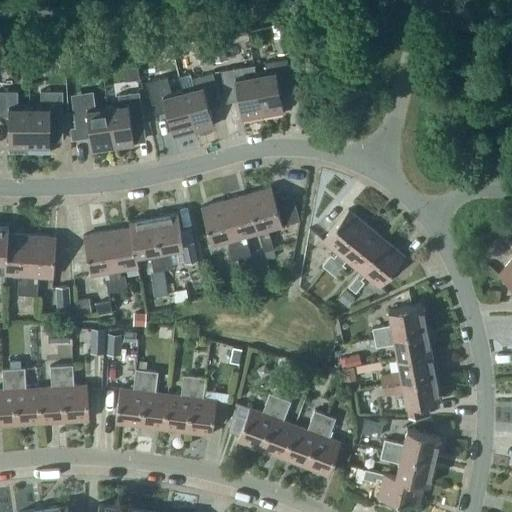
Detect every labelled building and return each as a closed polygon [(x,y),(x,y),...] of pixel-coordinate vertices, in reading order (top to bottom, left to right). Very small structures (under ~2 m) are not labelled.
[(274,37),(285,35),(283,22),(272,25),(274,37)] [(274,37),(278,53),(289,51),(285,35),(274,37)] [(211,45),(215,62),(226,59),(222,43),(211,45)] [(213,65),(209,45),(201,47),(205,67),(213,65)] [(135,53),(125,55),(125,60),(130,63),(132,79),(139,78),(135,53)] [(82,54),(66,54),(66,70),(76,70),(86,61),(86,54),(82,54)] [(32,70),(41,69),(40,58),(31,59),(32,70)] [(266,71),(255,73),(262,115),(283,111),(278,85),(291,83),(286,58),(264,62),(266,71)] [(241,118),(262,115),(255,73),(243,75),(241,66),(220,70),(224,95),(237,93),(241,118)] [(193,130),(213,125),(206,100),(218,96),(212,72),(191,77),(189,72),(178,75),(182,90),(193,130)] [(193,130),(182,90),(170,93),(166,76),(145,81),(154,114),(166,111),(173,136),(193,130)] [(7,152),(29,152),(28,106),(17,106),(17,90),(0,90),(0,114),(7,114),(7,152)] [(40,106),(28,106),(29,152),(50,152),(50,114),(62,114),(62,90),(40,90),(40,106)] [(129,118),(142,117),(138,91),(117,94),(118,104),(106,105),(112,147),(133,144),(129,118)] [(92,150),(112,147),(106,105),(95,107),(93,97),(72,101),(76,126),(88,124),(92,150)] [(269,234),(265,235),(264,230),(282,225),(271,186),(247,193),(258,232),(263,250),(273,248),(269,234)] [(247,193),(224,199),(240,257),(250,254),(246,241),(242,242),(241,236),(258,232),(247,193)] [(299,220),(292,195),(278,199),(285,224),(299,220)] [(227,246),(231,260),(240,257),(224,199),(200,206),(211,245),(229,240),(231,245),(227,246)] [(336,251),(333,256),(330,253),(321,264),(329,270),(366,224),(347,209),(322,240),(336,251)] [(177,212),(153,216),(162,269),(172,267),(168,248),(183,246),(177,212)] [(152,271),(162,269),(153,216),(129,221),(130,226),(135,254),(136,254),(149,252),(152,271)] [(346,259),(359,270),(385,239),(366,224),(329,270),(336,277),(345,266),(342,263),(346,259)] [(130,226),(107,230),(117,289),(126,288),(124,274),(120,274),(119,269),(138,266),(136,254),(135,254),(130,226)] [(117,289),(107,230),(82,235),(89,274),(108,271),(109,276),(105,277),(107,291),(117,289)] [(17,293),(27,294),(31,235),(8,233),(7,233),(5,261),(4,261),(3,273),(22,274),(22,280),(18,279),(17,293)] [(52,276),(55,236),(31,235),(27,294),(36,295),(37,281),(33,281),(34,275),(52,276)] [(385,239),(359,270),(347,285),(355,292),(364,281),(361,278),(364,274),(379,286),(404,255),(385,239)] [(193,244),(183,246),(185,257),(186,262),(196,260),(193,244)] [(266,259),(275,256),(273,248),(263,250),(266,259)] [(511,256),(497,273),(511,286),(511,256)] [(164,283),(153,285),(155,295),(166,293),(164,283)] [(55,287),(57,316),(70,315),(68,286),(55,287)] [(347,305),(354,296),(345,289),(338,298),(347,305)] [(77,313),(91,311),(88,297),(75,299),(77,313)] [(97,313),(111,311),(109,300),(95,303),(97,313)] [(371,327),(373,337),(426,327),(421,303),(388,309),(391,324),(371,327)] [(145,325),(146,313),(132,312),(131,324),(145,325)] [(394,343),(397,357),(430,351),(426,327),(373,337),(375,346),(394,343)] [(48,328),(48,342),(68,342),(68,328),(48,328)] [(92,328),(92,354),(104,353),(104,328),(92,328)] [(136,340),(136,332),(124,331),(124,339),(136,340)] [(109,333),(110,355),(121,355),(120,333),(109,333)] [(237,363),(241,348),(232,346),(229,361),(237,363)] [(382,384),(393,382),(435,374),(430,351),(397,357),(399,371),(380,374),(382,384)] [(345,366),(360,363),(358,354),(343,357),(345,366)] [(13,367),(20,367),(20,359),(9,360),(10,367),(13,367)] [(38,386),(41,422),(65,420),(62,364),(50,365),(51,386),(38,386)] [(72,364),(62,364),(65,420),(88,419),(87,383),(73,384),(72,364)] [(344,381),(355,379),(353,366),(342,368),(344,381)] [(0,424),(16,423),(13,367),(10,367),(2,368),(3,389),(0,388),(0,424)] [(16,423),(41,422),(38,386),(25,387),(24,367),(20,367),(13,367),(16,423)] [(114,422),(139,425),(146,369),(135,368),(132,388),(119,387),(114,422)] [(139,425),(163,428),(168,393),(155,391),(157,371),(146,369),(139,425)] [(163,428),(188,431),(211,434),(215,399),(202,397),(205,377),(182,374),(180,394),(168,393),(163,428)] [(384,394),(403,390),(407,413),(429,414),(426,401),(439,398),(435,374),(393,382),(382,384),(384,394)] [(375,395),(384,394),(382,384),(374,386),(375,395)] [(236,439),(259,448),(279,396),(269,392),(261,411),(249,407),(236,439)] [(259,448),(282,457),(295,424),(283,419),(290,400),(279,396),(259,448)] [(282,457),(305,466),(325,413),(314,409),(306,428),(295,424),(282,457)] [(335,417),(325,413),(305,466),(327,474),(340,441),(328,436),(335,417)] [(375,421),(365,419),(362,432),(372,434),(375,421)] [(381,448),(408,454),(433,460),(439,436),(406,428),(403,443),(384,438),(381,448)] [(433,460),(408,454),(381,448),(379,457),(398,462),(395,475),(395,476),(422,482),(422,483),(428,484),(433,460)] [(362,478),(364,468),(357,466),(350,465),(347,478),(361,482),(362,478)] [(395,476),(395,475),(364,468),(362,478),(375,481),(376,477),(382,479),(377,497),(416,506),(422,483),(422,482),(395,476)] [(121,511),(122,507),(98,503),(96,511),(121,511)]
